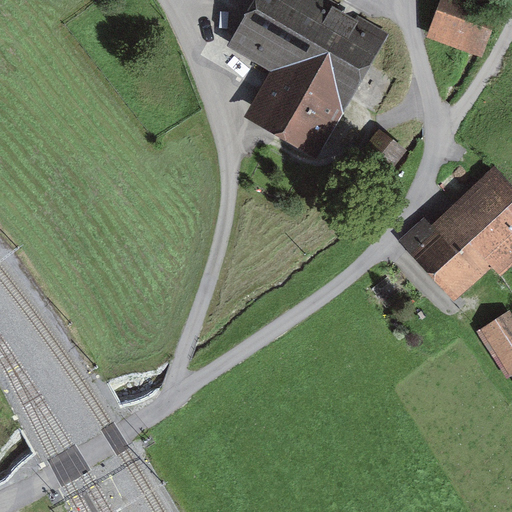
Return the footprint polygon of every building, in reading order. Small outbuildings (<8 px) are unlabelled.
[(252,114),(313,149),(379,36),(316,0),(261,0),(237,42),(279,67),(252,114)] [(498,6),(480,0),(441,0),(427,40),(480,59),(498,6)] [(407,147),(379,126),(356,155),(384,177),(407,147)] [(406,241),(453,292),(490,258),(500,269),(511,257),(511,190),(495,172),(432,230),(426,223),(406,241)] [(511,313),(483,333),(511,375),(511,313)]
